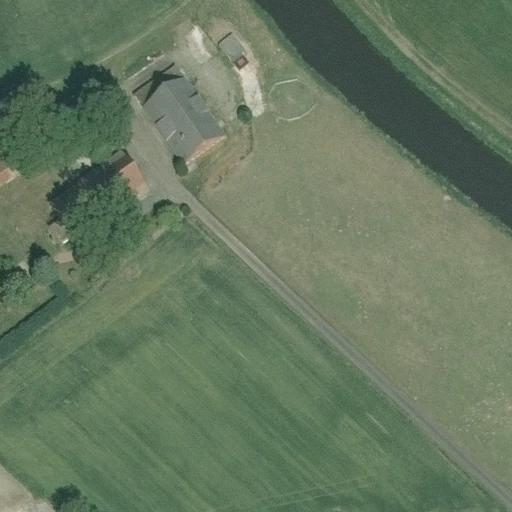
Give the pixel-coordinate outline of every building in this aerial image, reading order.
[(219,46),(234,65),(248,54),(232,35),(219,46)] [(139,96),(148,109),(190,81),(181,67),(139,96)] [(190,81),(148,109),(186,165),(228,136),(190,81)] [(7,157),(0,160),(0,191),(20,180),(7,157)] [(132,158),(54,207),(72,236),(151,187),(132,158)]
